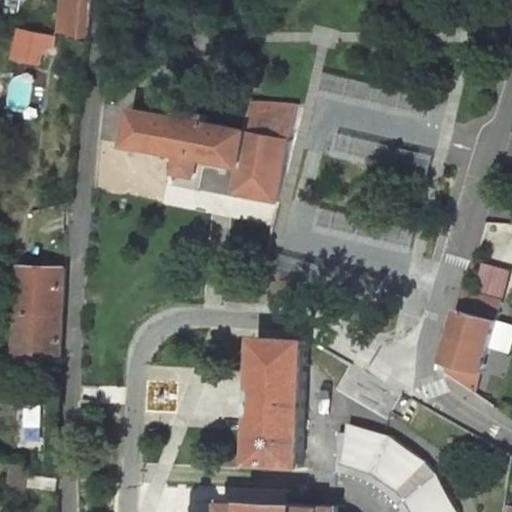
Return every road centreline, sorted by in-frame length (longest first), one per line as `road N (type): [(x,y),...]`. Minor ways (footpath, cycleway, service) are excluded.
road 1 (unclassified): [(107,0),(76,307),(70,511)]
road 2 (unclassified): [(130,511),(138,363),(152,332),(177,315),(324,324),(423,381)]
road 3 (unclassified): [(423,381),(511,88)]
